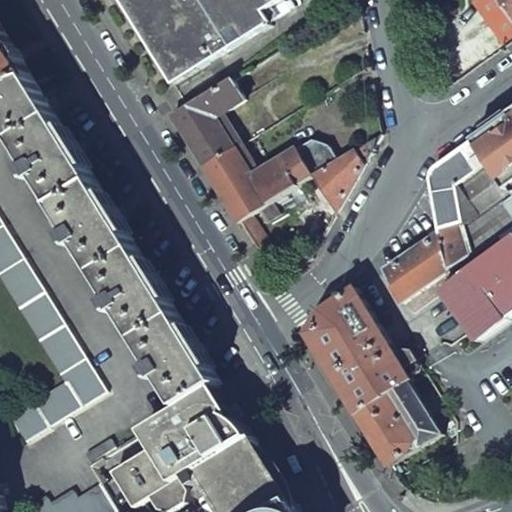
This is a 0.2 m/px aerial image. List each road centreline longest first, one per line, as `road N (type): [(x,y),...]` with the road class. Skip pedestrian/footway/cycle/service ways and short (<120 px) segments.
road 1 (secondary): [(264,332),(61,0)]
road 2 (residential): [(264,332),(336,273),(413,151)]
road 3 (secondary): [(371,511),(264,332)]
road 4 (residential): [(413,151),(378,0)]
road 5 (residential): [(511,81),(413,151)]
